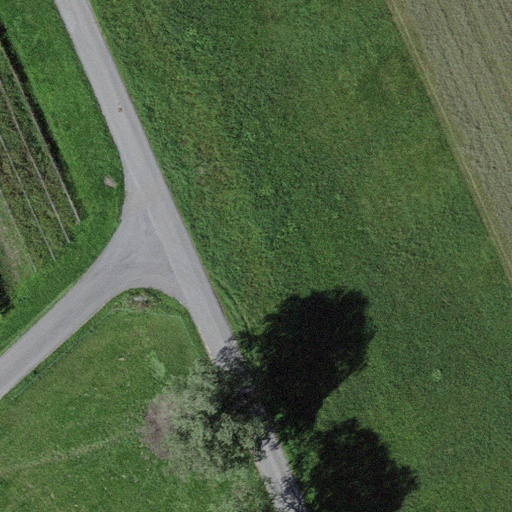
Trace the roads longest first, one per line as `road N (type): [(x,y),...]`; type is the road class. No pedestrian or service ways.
road 1 (track): [(89,0),(304,511)]
road 2 (track): [(0,409),(191,240)]
